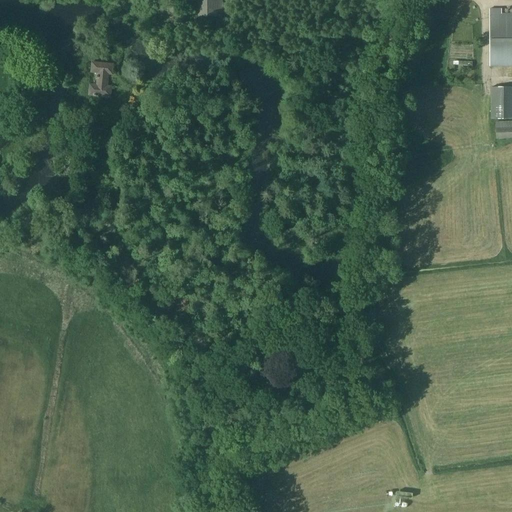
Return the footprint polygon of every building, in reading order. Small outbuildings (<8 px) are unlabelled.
[(197,0),(198,17),(223,17),(222,0),(197,0)] [(502,9),(490,9),(490,18),(491,18),(491,61),(506,61),(506,64),(511,64),(511,61),(511,17),(502,17),(502,9)] [(450,59),(450,68),(469,68),(469,59),(450,59)] [(113,65),(92,63),(91,73),(98,73),(96,85),(90,85),(89,95),(111,97),(112,87),(107,86),(109,74),(113,75),(113,65)] [(511,87),(491,88),(491,119),(511,118),(511,87)] [(496,139),(511,137),(511,122),(496,123),(496,139)]
